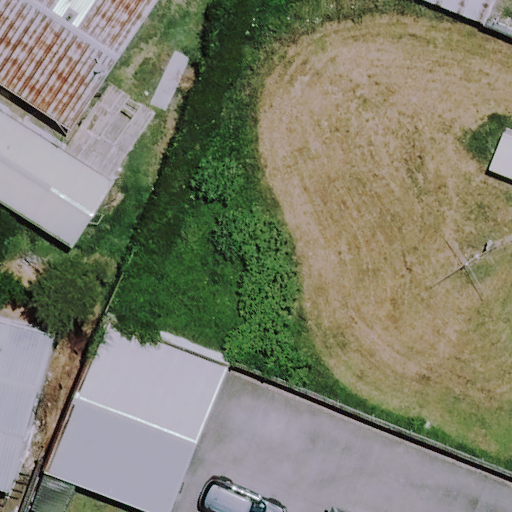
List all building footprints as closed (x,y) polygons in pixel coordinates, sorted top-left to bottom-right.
[(157,0),(0,0),(0,61),(81,116),(157,0)] [(511,0),(410,0),(511,43),(511,0)] [(112,184),(0,112),(0,196),(74,244),(112,184)] [(56,336),(0,320),(0,484),(13,488),(56,336)] [(171,511),(228,365),(111,321),(53,473),(155,511),(171,511)]
